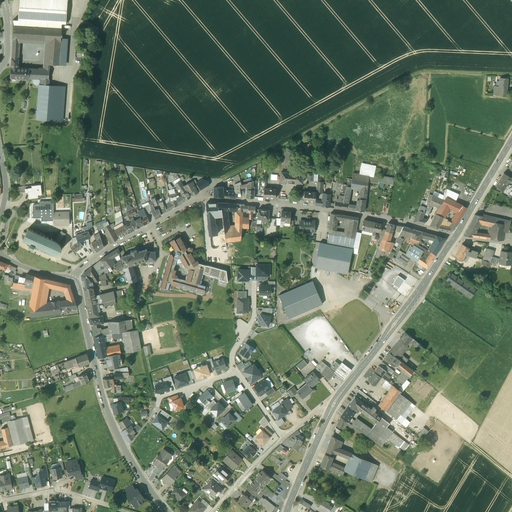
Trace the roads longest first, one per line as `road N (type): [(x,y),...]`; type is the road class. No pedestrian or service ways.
road 1 (residential): [(454,236),(381,217),(202,198),(73,279)]
road 2 (track): [(511,73),(411,75),(325,123),(354,158)]
road 3 (primary): [(330,410),(454,236)]
road 4 (tertiary): [(122,448),(73,279)]
road 5 (residential): [(130,511),(56,488),(0,497)]
